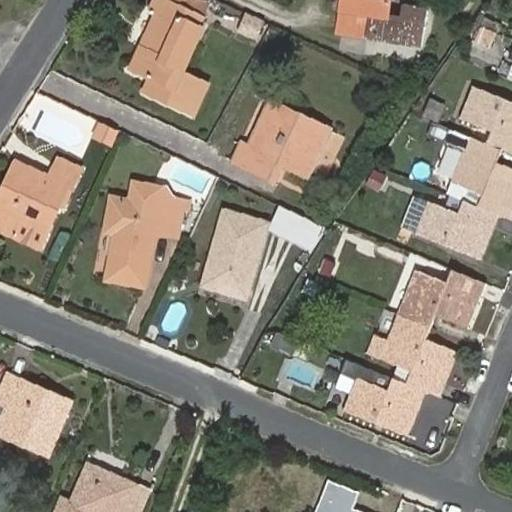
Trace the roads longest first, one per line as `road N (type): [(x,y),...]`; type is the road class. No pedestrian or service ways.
road 1 (residential): [(0,294),(465,483)]
road 2 (residential): [(78,0),(0,128)]
